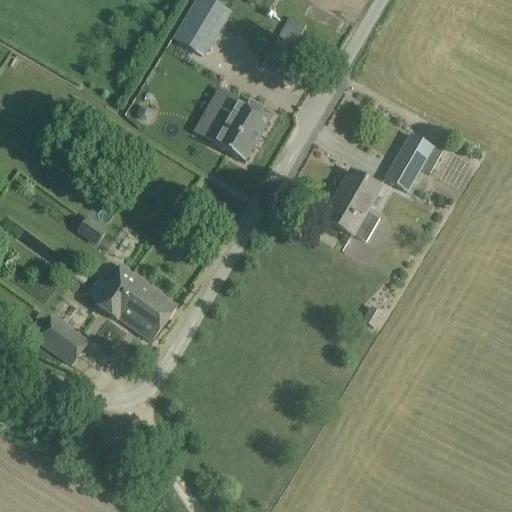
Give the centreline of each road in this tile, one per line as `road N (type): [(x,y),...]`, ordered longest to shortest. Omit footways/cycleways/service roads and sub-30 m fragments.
road 1 (unclassified): [(148,408),(184,363),(382,0)]
road 2 (unclassified): [(148,408),(126,417),(104,413),(0,361)]
